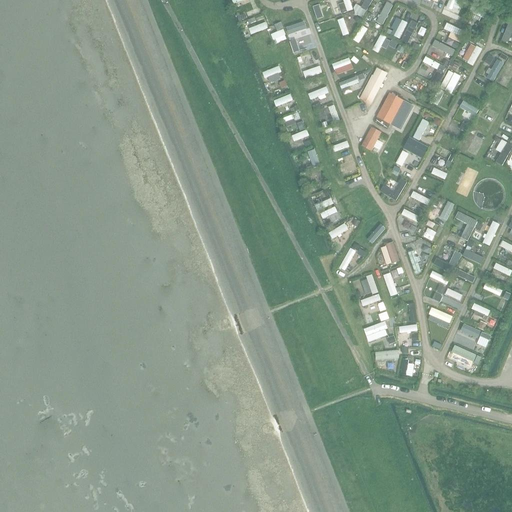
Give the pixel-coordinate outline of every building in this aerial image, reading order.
[(493,9),(495,3),(487,0),(477,0),(476,3),(493,9)] [(342,15),(338,5),(328,8),(332,18),(342,15)] [(483,7),(474,9),(476,16),(484,14),(483,7)] [(345,10),(351,26),(358,24),(351,8),(345,10)] [(410,10),(401,27),(407,30),(416,13),(410,10)] [(362,31),(369,34),(378,14),(371,11),(362,31)] [(274,12),(257,17),(259,24),(276,18),(274,12)] [(290,12),(283,15),(286,21),(279,25),(282,32),(296,25),(290,12)] [(454,13),(452,22),(465,25),(467,16),(454,13)] [(343,19),(329,26),(334,38),(349,32),(343,19)] [(259,29),(261,35),(276,29),(274,23),(259,29)] [(384,34),(394,38),(398,29),(388,25),(384,34)] [(459,44),(462,37),(443,30),(440,37),(459,44)] [(478,33),(471,52),(482,56),(489,37),(478,33)] [(267,51),(269,59),(285,54),(283,46),(267,51)] [(446,60),(449,52),(434,46),(431,53),(446,60)] [(340,61),(357,55),(354,47),(337,54),(340,61)] [(280,68),(292,62),(289,57),(277,64),(280,68)] [(455,78),(462,63),(456,60),(449,75),(455,78)] [(287,67),(276,70),(279,80),(290,77),(287,67)] [(388,74),(376,68),(360,98),(372,104),(388,74)] [(280,88),(290,85),(288,79),(278,83),(280,88)] [(445,81),(439,93),(445,96),(452,84),(445,81)] [(283,90),(285,97),(302,91),(299,84),(283,90)] [(356,110),(363,108),(358,91),(351,93),(356,110)] [(403,101),(388,93),(373,123),(387,130),(403,101)] [(408,99),(415,103),(418,97),(411,93),(408,99)] [(311,109),(308,100),(292,106),(296,115),(311,109)] [(427,131),(436,112),(430,109),(421,128),(427,131)] [(300,125),(303,131),(318,126),(316,120),(300,125)] [(475,123),(466,142),(474,145),(482,126),(475,123)] [(361,146),(371,151),(381,132),(371,127),(361,146)] [(507,143),(511,136),(511,129),(503,140),(507,143)] [(415,138),(423,144),(427,138),(419,132),(415,138)] [(493,147),(501,151),(505,142),(498,138),(493,147)] [(440,159),(439,166),(453,169),(454,162),(440,159)] [(412,164),(403,178),(395,173),(389,182),(404,192),(419,169),(412,164)] [(418,188),(422,190),(419,199),(424,202),(428,194),(435,197),(438,190),(421,182),(418,188)] [(331,183),(319,187),(321,193),(333,189),(331,183)] [(417,198),(422,191),(417,188),(413,196),(417,198)] [(329,203),(332,210),(347,202),(344,196),(329,203)] [(412,199),(409,206),(425,214),(428,206),(412,199)] [(468,230),(476,233),(485,210),(465,202),(463,208),(475,213),(468,230)] [(378,207),(367,224),(374,229),(385,211),(378,207)] [(500,211),(490,234),(497,237),(507,214),(500,211)] [(341,228),(357,219),(354,213),(337,222),(341,228)] [(441,234),(444,229),(429,220),(426,226),(441,234)] [(483,221),(478,228),(484,232),(488,225),(483,221)] [(351,224),(345,227),(349,236),(355,233),(351,224)] [(375,232),(382,236),(387,228),(380,224),(375,232)] [(425,226),(410,228),(411,234),(426,232),(425,226)] [(431,231),(429,237),(436,239),(438,234),(431,231)] [(358,234),(355,243),(364,247),(367,238),(358,234)] [(451,236),(446,248),(454,252),(460,240),(451,236)] [(418,257),(430,254),(427,243),(415,246),(418,257)] [(348,259),(354,263),(363,248),(357,244),(348,259)] [(384,253),(389,261),(395,257),(390,249),(384,253)] [(500,261),(511,265),(511,257),(503,254),(500,261)] [(382,266),(368,269),(371,284),(385,282),(382,266)] [(492,274),(489,281),(504,287),(507,280),(492,274)] [(455,279),(452,286),(467,293),(470,286),(455,279)] [(402,297),(408,295),(404,280),(398,282),(402,297)] [(430,289),(446,293),(448,287),(432,283),(430,289)] [(388,285),(370,289),(371,295),(389,292),(388,285)] [(458,291),(455,298),(462,301),(465,294),(458,291)] [(478,303),(495,307),(497,299),(480,295),(478,303)] [(446,303),(460,311),(463,305),(449,298),(446,303)] [(386,305),(389,312),(398,308),(395,301),(386,305)] [(471,324),(482,326),(484,319),(473,317),(471,324)] [(384,326),(385,333),(401,329),(399,322),(384,326)] [(384,343),(386,352),(406,347),(405,339),(384,343)]
